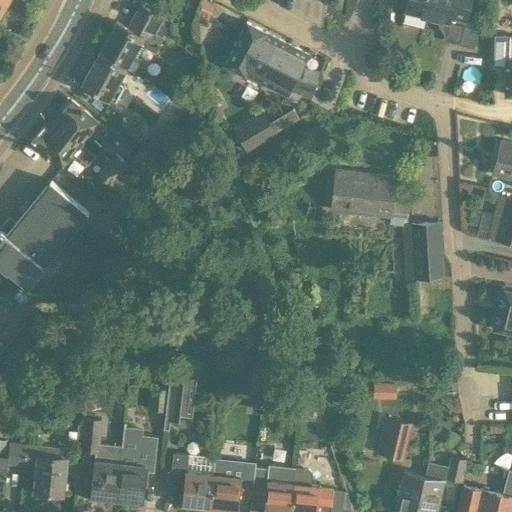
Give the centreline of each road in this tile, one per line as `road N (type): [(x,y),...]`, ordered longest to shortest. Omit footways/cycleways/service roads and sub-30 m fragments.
road 1 (residential): [(468,359),(439,104),(380,85),(349,57)]
road 2 (secondary): [(79,0),(0,122)]
road 3 (residential): [(349,57),(243,0)]
